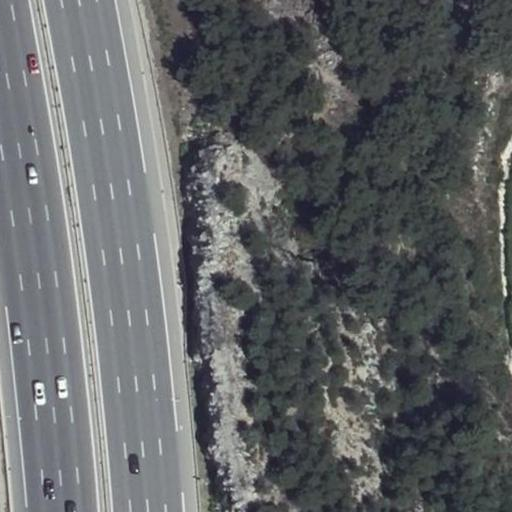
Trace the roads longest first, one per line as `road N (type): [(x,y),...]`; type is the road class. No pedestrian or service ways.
road 1 (motorway): [(2,0),(62,391),(71,511)]
road 2 (motorway): [(156,511),(145,360),(89,0)]
